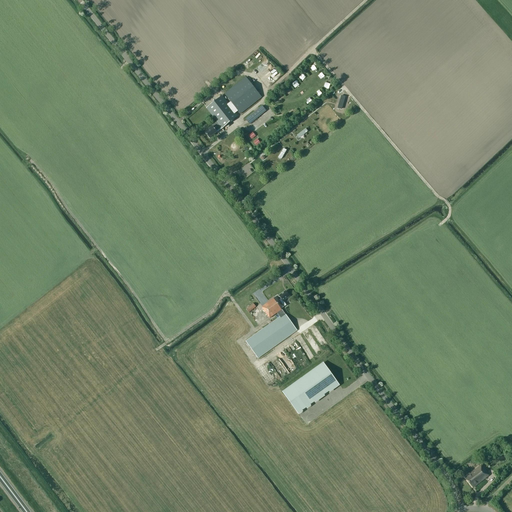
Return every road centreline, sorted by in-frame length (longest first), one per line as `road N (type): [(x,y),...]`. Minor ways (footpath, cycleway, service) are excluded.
road 1 (unclassified): [(79,0),(446,476),(456,509)]
road 2 (track): [(322,314),(258,365),(240,340),(253,329),(226,293),(156,350)]
road 3 (track): [(311,50),(449,205),(439,224)]
road 4 (track): [(168,341),(30,161)]
